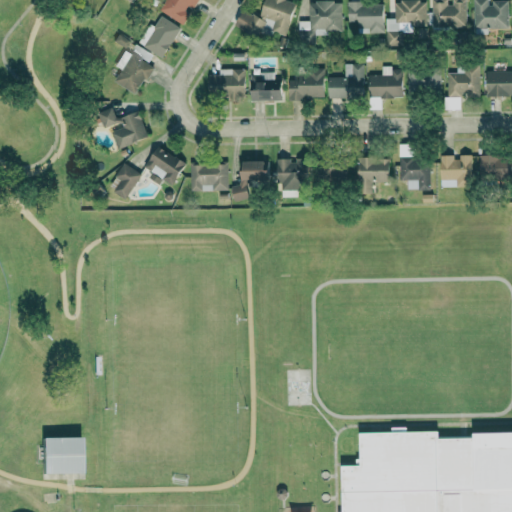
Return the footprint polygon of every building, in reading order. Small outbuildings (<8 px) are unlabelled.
[(163,0),(158,10),(184,24),(191,11),(192,11),(198,0),(163,0)] [(264,0),(260,15),(241,10),(235,31),(258,36),(260,28),(286,35),(295,1),(291,0),(264,0)] [(425,27),(425,0),(394,0),(394,18),(386,18),(386,44),(399,44),(399,27),(425,27)] [(431,0),(432,27),(466,26),(465,2),(447,3),(446,0),(431,0)] [(508,28),(508,0),(490,0),(489,0),(473,0),(474,28),(508,28)] [(383,32),(382,5),(362,6),(362,1),(347,1),(348,26),(367,26),(368,33),(383,32)] [(341,30),(341,3),(308,3),(309,21),(298,21),(298,45),(314,44),(314,30),(341,30)] [(139,43),(161,57),(180,28),(159,14),(139,43)] [(153,54),(135,43),(131,51),(148,62),(153,54)] [(154,65),(123,50),(115,66),(120,69),(114,82),(136,92),(142,78),(147,80),(154,65)] [(363,63),(344,63),(344,76),(327,76),(328,99),(363,99),(363,63)] [(480,64),(457,65),(457,72),(447,72),(447,96),(480,96),(480,64)] [(369,97),(403,97),(402,67),(381,67),(381,74),(368,74),(369,97)] [(208,74),(208,96),(244,96),(244,68),(219,68),(219,74),(208,74)] [(324,69),(296,68),(295,79),(289,79),(288,99),(307,100),(308,95),(323,95),(324,69)] [(440,69),(408,69),(408,90),(441,89),(440,69)] [(486,95),(511,95),(511,69),(486,70),(486,95)] [(281,78),(274,78),(274,71),(260,71),(261,79),(250,80),(251,100),(281,99),(281,78)] [(147,137),(138,110),(116,118),(112,107),(98,112),(104,130),(110,128),(117,148),(147,137)] [(159,184),(163,179),(171,184),(185,163),(158,145),(143,166),(151,171),(148,176),(159,184)] [(440,156),(440,187),(472,186),(471,154),(460,154),(460,156),(440,156)] [(511,154),(479,155),(480,178),(511,178),(511,154)] [(407,179),(407,189),(430,189),(429,156),(399,156),(399,180),(407,179)] [(389,157),(358,157),(358,193),(372,192),(372,181),(389,181),(389,157)] [(279,158),(278,196),(299,197),(299,182),(307,182),(308,158),(279,158)] [(345,183),(348,163),(321,159),(318,179),(345,183)] [(268,160),(241,160),(241,179),(268,179),(268,160)] [(109,188),(127,198),(141,172),(122,162),(109,188)] [(190,190),(227,190),(227,163),(190,163),(190,190)] [(231,185),(233,200),(248,199),(246,183),(231,185)] [(511,511),(339,511),(343,511),(342,464),(357,464),(358,457),(361,458),(361,432),(439,430),(441,436),(475,436),(475,433),(511,432),(511,511)] [(81,437),(41,437),(42,474),(81,473),(81,437)]
